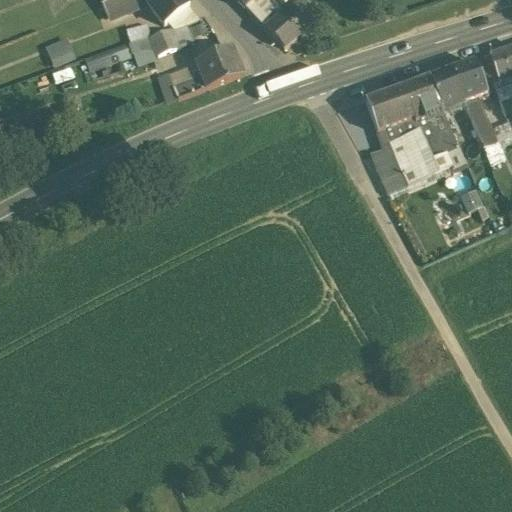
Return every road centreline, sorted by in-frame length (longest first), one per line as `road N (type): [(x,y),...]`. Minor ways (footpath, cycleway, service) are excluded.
road 1 (track): [(309,82),(511,445)]
road 2 (secondary): [(284,93),(121,155),(0,220)]
road 3 (secondary): [(511,20),(284,93)]
